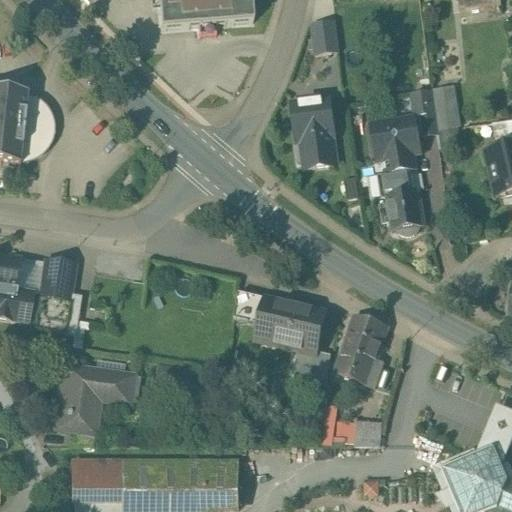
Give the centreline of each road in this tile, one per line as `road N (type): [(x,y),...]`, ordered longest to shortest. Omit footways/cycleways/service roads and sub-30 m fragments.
road 1 (secondary): [(511,361),(309,244),(205,165)]
road 2 (residential): [(0,216),(132,232),(152,225),(205,165)]
road 3 (secondary): [(205,165),(40,0)]
road 4 (residential): [(295,0),(263,88),(205,165)]
